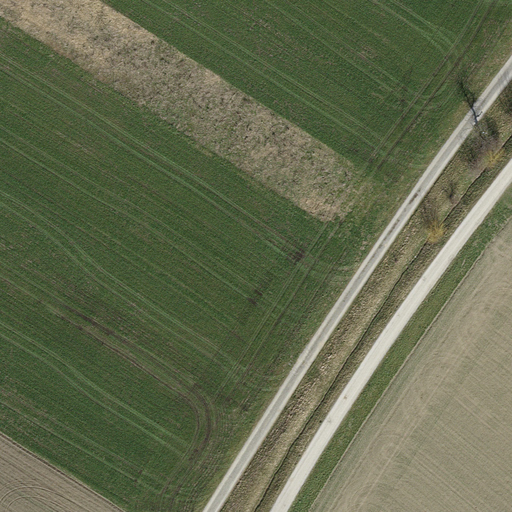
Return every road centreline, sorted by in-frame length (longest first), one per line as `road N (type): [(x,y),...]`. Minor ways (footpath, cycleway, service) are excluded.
road 1 (track): [(209,511),(416,198),(511,71)]
road 2 (track): [(511,170),(454,237),(273,511)]
